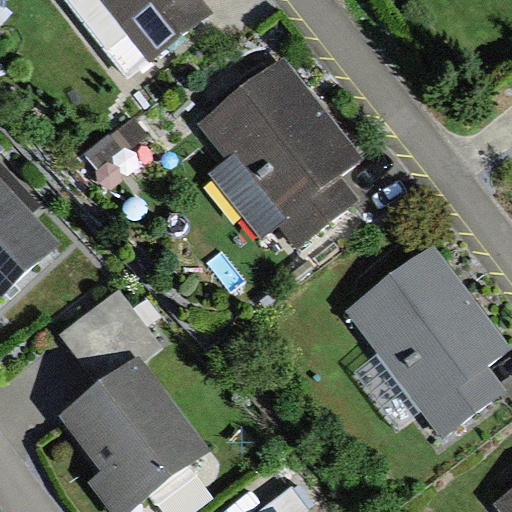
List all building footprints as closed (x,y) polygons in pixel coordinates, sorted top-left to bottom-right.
[(100,0),(152,66),(212,19),(197,0),(100,0)] [(277,229),(296,253),(358,205),(340,181),(363,163),(283,60),(198,125),(229,164),(214,176),(263,240),(277,229)] [(0,304),(60,251),(0,183),(0,156),(4,153),(0,148),(0,304)] [(349,313),(445,443),(505,399),(483,370),(507,352),(434,252),(349,313)] [(139,362),(142,367),(163,352),(120,295),(61,338),(100,390),(139,362)] [(109,511),(137,511),(210,459),(142,367),(139,362),(100,390),(59,419),(102,478),(90,486),(109,511)] [(511,511),(511,498),(498,509),(499,511),(511,511)]
